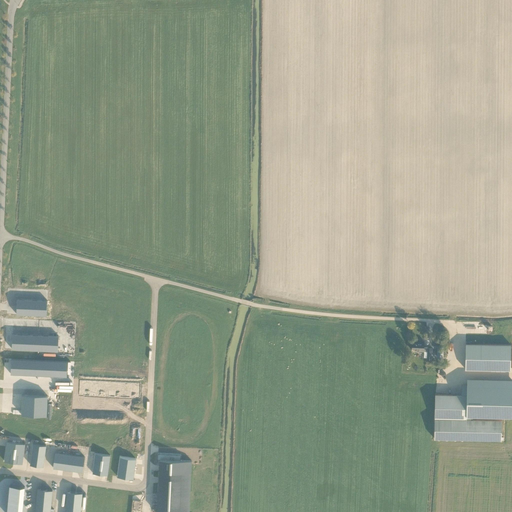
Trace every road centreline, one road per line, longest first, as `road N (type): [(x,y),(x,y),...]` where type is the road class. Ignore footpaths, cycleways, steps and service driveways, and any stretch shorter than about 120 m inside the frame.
road 1 (unclassified): [(157,279),(144,484),(133,489),(0,470)]
road 2 (tertiary): [(15,0),(0,232)]
road 3 (residential): [(157,279),(0,236)]
